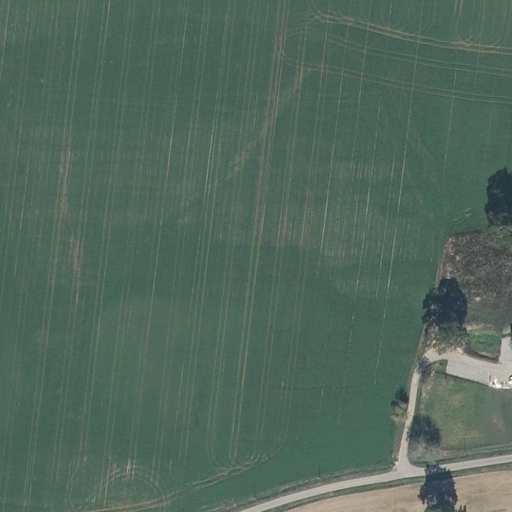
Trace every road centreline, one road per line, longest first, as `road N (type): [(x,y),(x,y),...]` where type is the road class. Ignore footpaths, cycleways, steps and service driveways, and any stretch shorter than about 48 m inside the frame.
road 1 (unclassified): [(511,458),(322,489),(252,511)]
road 2 (unknown): [(407,473),(404,443),(423,351),(444,347),(502,369),(511,363)]
